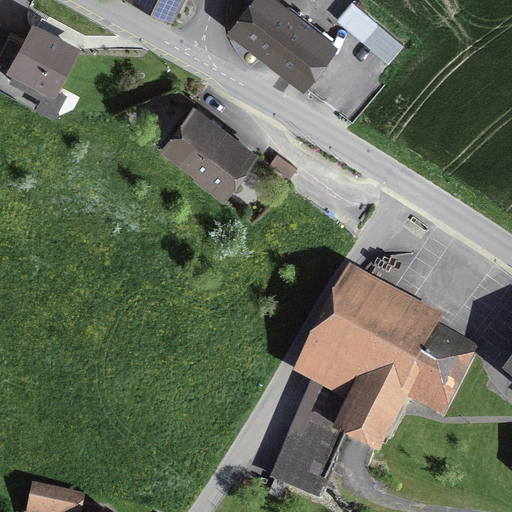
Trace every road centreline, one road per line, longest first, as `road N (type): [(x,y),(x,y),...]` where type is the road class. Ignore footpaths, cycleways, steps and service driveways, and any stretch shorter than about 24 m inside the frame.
road 1 (unclassified): [(410,186),(350,264),(199,511)]
road 2 (tertiary): [(198,59),(410,186)]
road 3 (tertiary): [(88,0),(198,59)]
road 4 (tertiary): [(410,186),(511,251)]
